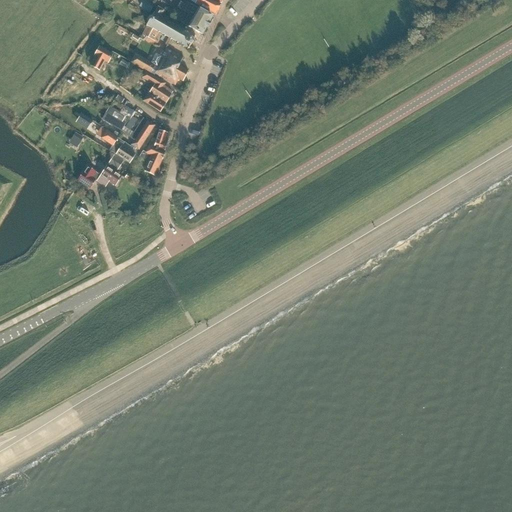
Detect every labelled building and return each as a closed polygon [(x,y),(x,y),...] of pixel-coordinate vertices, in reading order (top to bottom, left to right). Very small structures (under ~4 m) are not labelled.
[(143,0),(139,7),(149,13),(153,6),(143,0)] [(222,5),(211,0),(192,0),(191,2),(199,6),(217,15),(222,5)] [(181,3),(178,8),(189,14),(184,24),(187,26),(195,31),(203,35),(207,27),(208,27),(210,24),(209,24),(212,17),(187,3),(185,6),(181,3)] [(148,23),(146,27),(147,27),(148,26),(153,29),(152,30),(153,30),(153,29),(159,32),(158,33),(159,34),(160,33),(165,36),(164,37),(165,37),(166,36),(171,39),(170,40),(171,40),(171,39),(177,43),(177,44),(178,44),(178,43),(184,46),(183,47),(184,48),(184,47),(188,48),(187,49),(188,50),(188,49),(189,49),(190,49),(189,48),(190,45),(191,46),(192,45),(191,44),(193,41),(194,41),(193,40),(195,37),(196,38),(196,37),(195,37),(196,36),(195,35),(194,36),(193,35),(195,31),(187,26),(185,29),(184,29),(184,30),(178,27),(179,26),(178,26),(178,27),(172,24),(173,23),(172,22),(172,23),(168,21),(169,20),(167,18),(162,15),(164,11),(157,7),(154,13),(152,16),(149,16),(147,20),(148,23)] [(147,27),(143,35),(155,41),(159,34),(158,33),(159,32),(153,29),(153,30),(152,30),(153,29),(148,26),(147,27)] [(96,57),(91,66),(99,71),(105,62),(108,64),(113,55),(99,47),(94,56),(96,57)] [(155,76),(156,74),(176,85),(179,79),(183,81),(189,71),(179,66),(183,58),(167,49),(162,57),(156,54),(151,64),(136,56),(132,63),(155,76)] [(146,72),(142,78),(154,86),(143,101),(161,113),(172,95),(171,95),(173,92),(164,86),(165,84),(157,79),(146,72)] [(125,100),(121,98),(119,95),(114,102),(120,106),(125,100)] [(105,114),(102,120),(121,131),(121,132),(129,138),(133,133),(132,132),(135,127),(133,126),(137,120),(127,114),(125,118),(115,112),(111,118),(105,114)] [(82,114),(76,123),(87,130),(93,121),(82,114)] [(143,118),(130,138),(135,141),(132,145),(139,150),(155,126),(143,118)] [(136,155),(123,146),(125,143),(106,131),(101,139),(112,147),(110,151),(129,165),(136,155)] [(152,156),(163,160),(166,152),(165,151),(169,141),(165,140),(168,133),(161,131),(157,140),(152,138),(149,145),(150,145),(146,153),(143,151),(140,157),(146,160),(148,154),(152,156)] [(75,133),(71,139),(80,144),(83,138),(75,133)] [(114,155),(108,165),(118,171),(124,161),(114,155)] [(156,177),(163,160),(152,156),(145,171),(156,177)] [(86,169),(78,182),(90,189),(95,181),(105,188),(109,182),(116,186),(122,177),(107,167),(101,176),(90,170),(89,171),(86,169)] [(128,173),(125,178),(130,182),(134,176),(128,173)]
